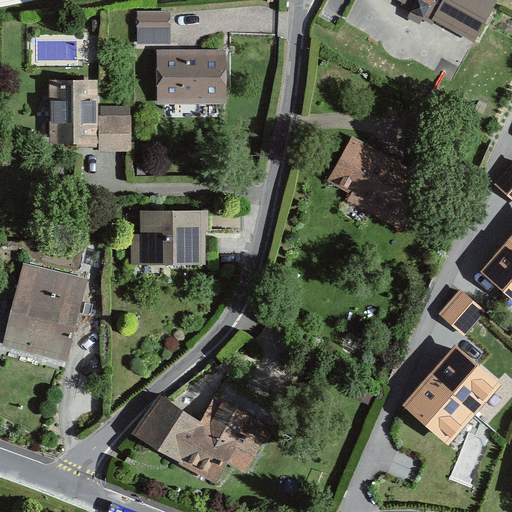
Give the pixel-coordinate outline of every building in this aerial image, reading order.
[(383,0),(476,49),(499,5),(497,0),(383,0)] [(138,10),(141,40),(175,39),(175,12),(138,10)] [(228,56),(161,55),(160,106),(227,108),(228,56)] [(99,85),(52,85),(52,153),(99,153),(99,85)] [(104,107),(103,148),(133,147),(131,107),(104,107)] [(433,183),(354,141),(330,186),(354,198),(350,206),(406,236),(433,183)] [(511,169),(496,189),(511,202),(511,169)] [(207,215),(142,215),(142,237),(133,237),(133,270),(207,270),(207,215)] [(511,248),(507,244),(481,275),(511,301),(511,248)] [(90,281),(26,266),(6,350),(70,365),(90,281)] [(488,314),(463,291),(440,316),(464,339),(488,314)] [(503,388),(456,347),(429,378),(476,419),(503,388)] [(476,419),(429,378),(403,409),(450,449),(476,419)] [(159,403),(136,446),(221,492),(232,471),(249,480),(275,432),(215,399),(200,425),(159,403)]
